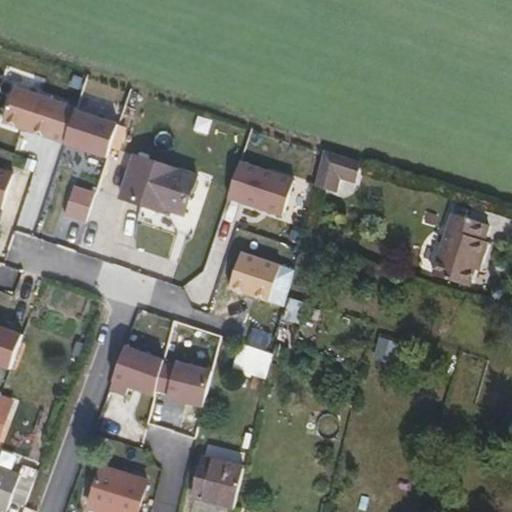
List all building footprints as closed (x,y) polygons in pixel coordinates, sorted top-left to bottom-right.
[(354,180),(360,160),(322,148),(313,182),(334,188),(338,174),(354,180)] [(184,210),(196,178),(136,157),(121,198),(164,213),(167,204),(184,210)] [(485,241),(490,226),(454,215),(435,275),(470,287),(476,270),(479,258),(485,260),(491,243),(485,241)] [(476,270),(482,272),(485,260),(479,258),(476,270)] [(110,388),(152,401),(164,361),(122,348),(110,388)] [(202,411),(212,372),(174,362),(164,402),(202,411)] [(235,506),(245,466),(203,457),(194,496),(235,506)] [(109,511),(136,511),(146,478),(103,464),(91,506),(109,511)] [(25,502),(34,480),(0,467),(0,507),(7,510),(12,496),(25,502)]
